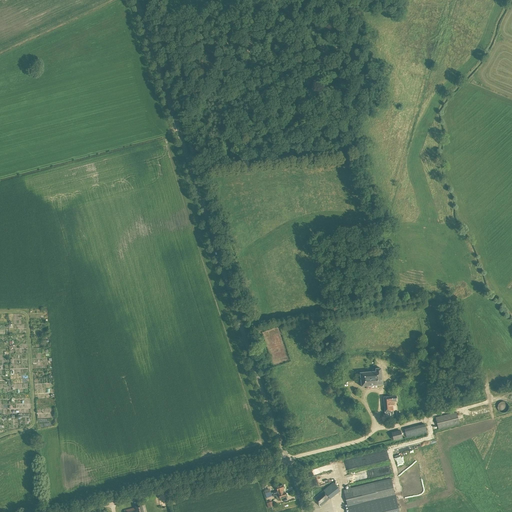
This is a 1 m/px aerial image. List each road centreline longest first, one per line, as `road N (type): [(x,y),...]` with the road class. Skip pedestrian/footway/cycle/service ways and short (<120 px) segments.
road 1 (unclassified): [(287,459),(136,0)]
road 2 (residential): [(114,502),(287,459)]
road 3 (track): [(0,312),(27,317),(33,422),(9,432)]
